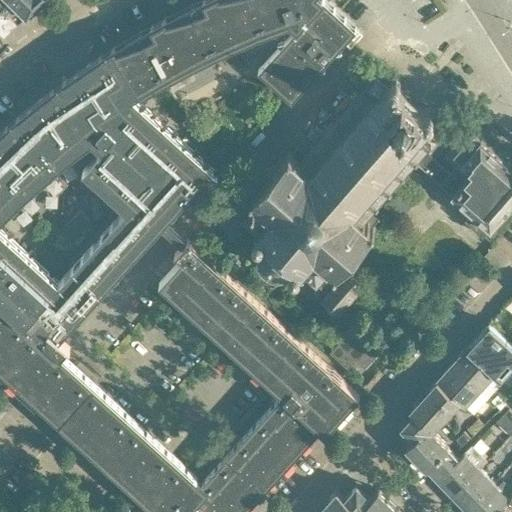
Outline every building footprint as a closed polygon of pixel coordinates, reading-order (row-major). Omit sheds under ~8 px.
[(17,8),(25,16),(26,17),(44,0),(12,0),(0,12),(0,33),(4,37),(18,24),(17,23),(9,16),(17,8)] [(0,0),(0,12),(12,0),(0,0)] [(129,36),(114,45),(114,46),(118,53),(136,90),(138,93),(159,81),(165,78),(171,86),(194,74),(190,64),(214,52),(239,40),(263,61),(260,64),(293,94),(317,68),(329,65),(328,64),(326,64),(323,62),(343,40),(351,47),(363,33),(355,26),(357,25),(329,0),(197,0),(191,3),(165,16),(138,31),(129,36)] [(0,372),(36,405),(40,401),(47,408),(61,420),(161,511),(165,511),(169,509),(199,476),(73,362),(62,352),(70,343),(60,335),(187,194),(192,199),(218,171),(132,92),(136,90),(118,53),(114,46),(114,45),(88,61),(65,78),(64,76),(63,76),(64,78),(40,96),(18,114),(0,129),(0,372)] [(263,178),(257,184),(255,187),(244,178),(209,213),(228,231),(244,215),(258,227),(255,231),(254,232),(254,233),(253,234),(253,235),(253,236),(254,237),(254,238),(255,239),(256,240),(257,240),(258,241),(259,241),(260,241),(261,241),(262,240),(263,240),(264,239),(262,242),(261,245),(260,249),(260,252),(261,256),(262,259),(264,263),(266,265),(269,267),(273,269),(276,270),(280,270),(284,269),(287,268),(290,266),(293,263),(292,264),(292,265),(292,266),(291,267),(292,268),(292,269),(292,270),(293,271),(294,271),(295,272),(296,272),(297,272),(298,272),(299,272),(300,271),(301,270),(304,267),(328,288),(321,297),(339,312),(340,311),(344,307),(365,283),(344,265),(352,256),(354,256),(355,256),(357,256),(358,256),(360,255),(361,254),(362,253),(362,251),(363,250),(363,248),(363,246),(362,245),(371,234),(369,233),(373,229),(374,229),(376,226),(374,224),(380,217),(370,210),(375,204),(378,206),(380,204),(377,202),(389,189),(392,191),(393,189),(390,187),(402,174),(405,176),(406,175),(417,185),(428,171),(451,191),(472,210),(465,218),(483,234),(511,201),(511,164),(481,137),(481,138),(480,137),(467,125),(454,141),(443,131),(433,122),(434,120),(432,119),(435,116),(435,111),(431,107),(425,108),(424,109),(399,87),(401,86),(400,80),(397,77),(392,77),(388,81),(387,79),(386,80),(375,71),(364,83),(363,82),(361,85),(364,88),(360,92),(313,146),(311,143),(309,145),(312,148),(307,153),(298,145),(291,152),(289,150),(287,153),(287,154),(286,155),(284,158),(282,156),(273,166),(271,166),(269,166),(268,166),(267,167),(265,168),(264,169),(263,170),(263,172),(262,173),(262,175),(262,176),(263,178)] [(405,180),(398,188),(414,202),(421,194),(405,180)] [(398,188),(391,196),(406,210),(414,202),(398,188)] [(391,196),(383,205),(399,219),(406,210),(391,196)] [(199,476),(169,509),(165,511),(242,511),(321,427),(325,431),(326,430),(321,425),(332,413),(337,417),(360,392),(188,236),(175,250),(176,251),(181,256),(160,279),(160,280),(283,390),(202,480),(199,476)] [(511,361),(511,342),(489,321),(488,322),(488,323),(468,344),(466,346),(467,346),(499,375),(511,361)] [(331,352),(348,368),(357,359),(366,368),(382,349),(355,325),(331,352)] [(465,347),(451,363),(479,388),(493,372),(465,347)] [(451,363),(437,378),(459,399),(472,411),(486,395),(479,388),(451,363)] [(414,411),(405,422),(402,424),(405,427),(414,437),(406,444),(434,473),(437,477),(459,455),(455,451),(431,427),(459,399),(437,378),(410,408),(414,411)] [(511,410),(509,408),(495,421),(509,434),(511,431),(511,410)] [(467,429),(473,434),(484,424),(479,418),(467,429)] [(471,437),(466,432),(458,439),(463,444),(471,437)] [(472,443),(465,450),(459,455),(437,477),(453,493),(481,466),(488,459),(472,443)] [(496,482),(481,466),(453,493),(467,509),(496,482)] [(497,511),(509,496),(496,482),(467,509),(470,511),(497,511)] [(354,511),(357,510),(359,511),(402,511),(378,488),(371,496),(360,486),(355,485),(345,496),(337,489),(315,511),(354,511)] [(497,511),(511,511),(511,491),(509,496),(497,511)]
